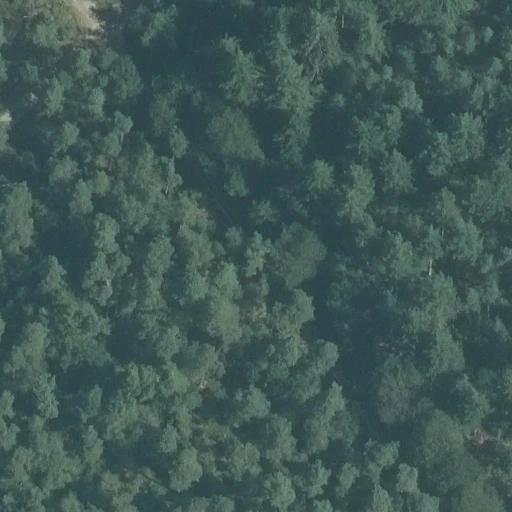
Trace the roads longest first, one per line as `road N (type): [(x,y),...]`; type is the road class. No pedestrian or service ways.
road 1 (track): [(428,511),(75,0)]
road 2 (track): [(130,0),(0,125)]
